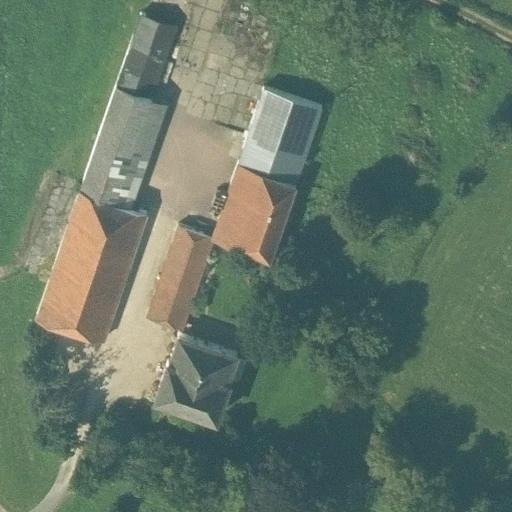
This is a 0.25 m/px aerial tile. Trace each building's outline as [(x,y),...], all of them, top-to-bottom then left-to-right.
[(177,31),(142,19),(37,317),(101,340),(146,212),(129,206),(168,96),(155,92),(177,31)] [(322,104),(264,85),(212,236),(270,255),(295,184),(322,104)] [(183,326),(212,236),(176,224),(147,314),(183,326)] [(174,361),(230,380),(240,353),(182,333),(174,361)] [(169,360),(159,398),(217,418),(230,380),(174,361),(169,360)]
